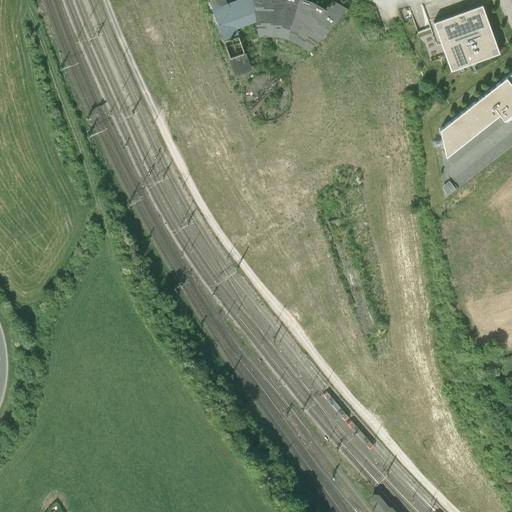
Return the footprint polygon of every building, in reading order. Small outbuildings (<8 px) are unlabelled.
[(310,51),(347,8),(333,0),(329,6),(327,4),(325,8),(314,1),(310,0),(231,0),(227,2),(226,0),(209,0),(235,75),(251,69),(246,52),(244,52),(237,28),(256,21),(258,35),(270,35),(279,36),(288,38),(295,41),(310,51)] [(483,5),(434,22),(451,71),(499,54),(483,5)] [(511,73),(441,130),(446,156),(498,114),(503,121),(511,114),(511,73)] [(500,416),(505,427),(511,424),(507,413),(500,416)] [(392,511),(390,509),(388,511),(377,498),(371,503),(377,511),(392,511)]
